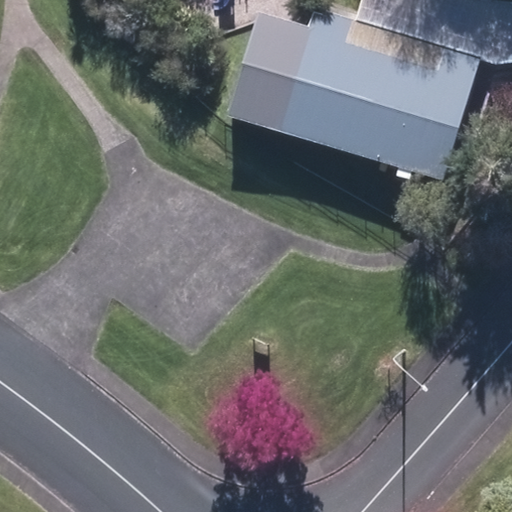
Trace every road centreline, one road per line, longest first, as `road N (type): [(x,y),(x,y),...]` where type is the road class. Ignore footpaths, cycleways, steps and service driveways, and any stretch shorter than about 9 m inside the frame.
road 1 (residential): [(511,348),(369,511)]
road 2 (residential): [(156,511),(0,383)]
